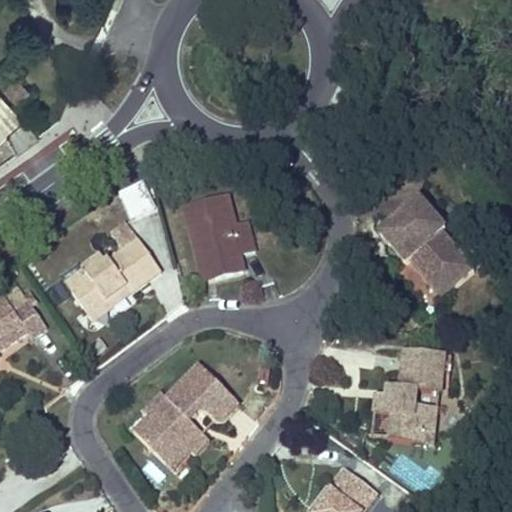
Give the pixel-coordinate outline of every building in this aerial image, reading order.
[(17,105),(29,92),(17,80),(5,93),(17,105)] [(131,223),(158,211),(147,188),(121,200),(131,223)] [(256,253),(249,226),(237,229),(230,200),(186,211),(197,256),(210,253),(217,281),(245,274),(240,257),(256,253)] [(475,273),(443,237),(448,233),(421,203),(381,237),(407,268),(411,265),(443,301),(475,273)] [(132,296),(162,275),(140,244),(107,266),(102,260),(84,273),(88,278),(84,287),(73,295),(88,317),(127,289),(132,296)] [(217,281),(210,253),(197,256),(204,284),(217,281)] [(84,287),(88,278),(84,273),(66,285),(73,295),(84,287)] [(93,324),(132,296),(127,289),(88,317),(93,324)] [(32,341),(47,331),(32,308),(38,305),(32,296),(26,300),(20,291),(0,304),(0,352),(0,353),(1,354),(28,336),(32,341)] [(426,447),(430,411),(417,410),(418,394),(442,396),(446,359),(405,354),(401,391),(400,402),(387,400),(378,399),(376,417),(393,419),(391,444),(426,447)] [(222,427),(240,408),(201,369),(188,382),(189,390),(181,390),(169,402),(163,397),(143,416),(149,422),(135,436),(167,468),(189,445),(184,440),(195,429),(191,425),(198,417),(199,415),(206,416),(217,426),(222,427)] [(400,402),(401,391),(388,390),(387,400),(400,402)] [(435,448),(439,412),(430,411),(426,447),(435,448)] [(196,458),(210,444),(195,429),(184,440),(189,445),(167,468),(173,474),(192,454),(196,458)] [(367,511),(378,497),(347,474),(318,511),(367,511)] [(433,511),(440,501),(434,497),(427,507),(433,511)]
